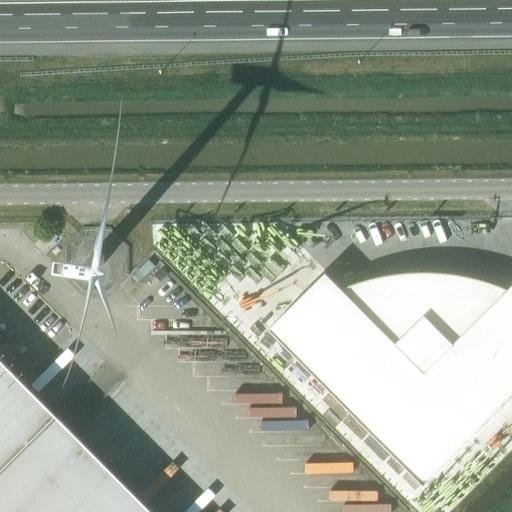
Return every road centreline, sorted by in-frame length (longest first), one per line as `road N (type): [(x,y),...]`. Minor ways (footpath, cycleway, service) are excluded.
road 1 (unclassified): [(511,189),(0,195)]
road 2 (motorway): [(0,28),(511,22)]
